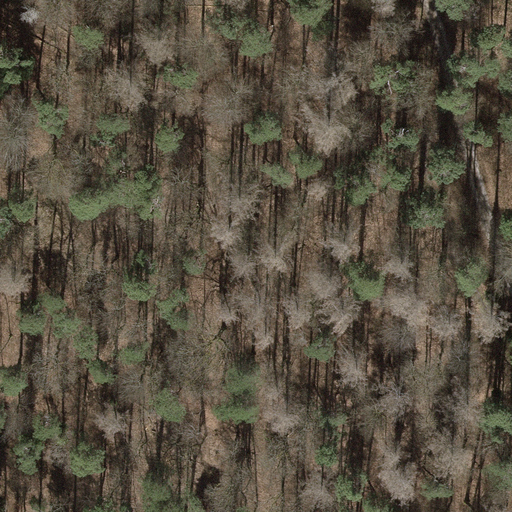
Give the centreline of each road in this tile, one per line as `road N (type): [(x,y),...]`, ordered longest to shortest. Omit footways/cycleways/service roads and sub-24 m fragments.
road 1 (track): [(219,511),(156,424),(48,168),(0,118)]
road 2 (track): [(421,0),(486,231),(511,290)]
